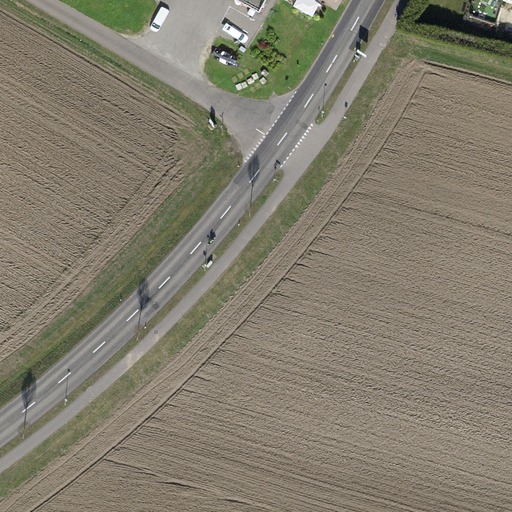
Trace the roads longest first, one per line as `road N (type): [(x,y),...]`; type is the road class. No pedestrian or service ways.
road 1 (tertiary): [(280,142),(168,278),(0,429)]
road 2 (residential): [(280,142),(42,0)]
road 3 (tertiary): [(369,0),(280,142)]
